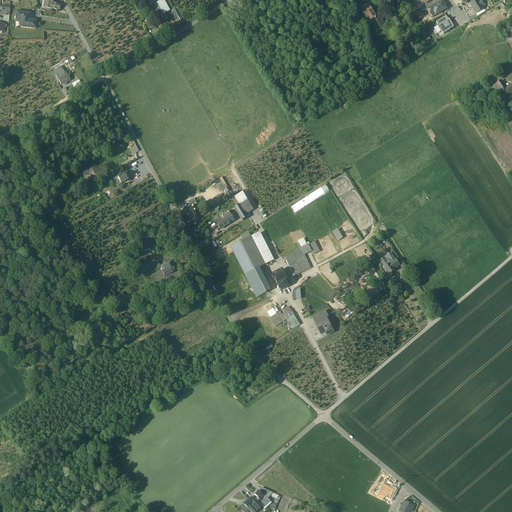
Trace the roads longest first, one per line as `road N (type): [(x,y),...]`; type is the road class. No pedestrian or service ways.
road 1 (residential): [(324,415),(249,352),(103,77)]
road 2 (residential): [(236,0),(103,77)]
